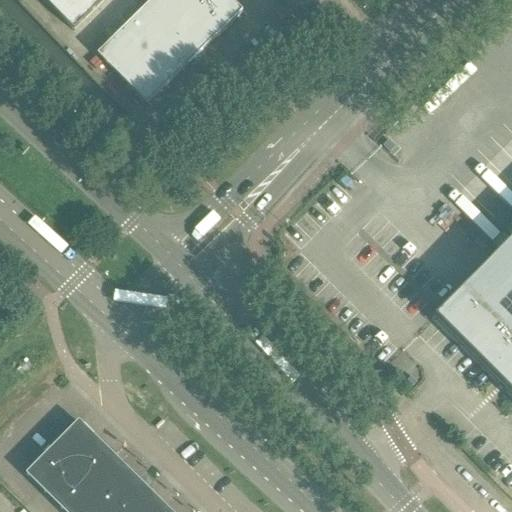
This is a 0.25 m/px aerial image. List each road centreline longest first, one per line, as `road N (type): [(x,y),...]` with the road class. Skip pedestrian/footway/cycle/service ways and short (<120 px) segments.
road 1 (tertiary): [(178,269),(376,68)]
road 2 (secondary): [(121,326),(313,511)]
road 3 (secondary): [(355,456),(178,269)]
road 4 (secondary): [(178,269),(0,99)]
road 5 (unclassified): [(489,511),(414,412),(355,456)]
road 6 (secondary): [(0,210),(121,326)]
road 7 (unclassified): [(216,511),(116,412)]
